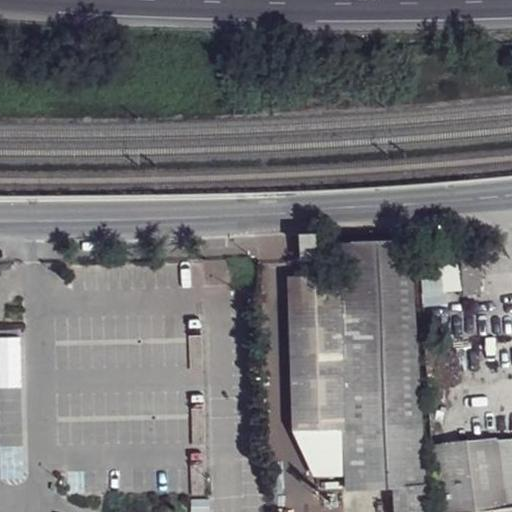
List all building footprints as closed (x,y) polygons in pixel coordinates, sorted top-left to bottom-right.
[(300,234),(301,259),(316,259),(314,234),(300,234)] [(338,242),(339,275),(288,276),(293,430),(342,428),(346,489),(393,487),(394,511),(427,511),(408,239),(338,242)] [(460,241),(421,244),(422,259),(461,256),(460,241)] [(461,257),(463,294),(482,292),(479,256),(461,257)] [(496,440),(469,443),(478,511),(504,508),(496,440)] [(437,447),(444,511),(467,511),(478,511),(469,443),(437,447)]
